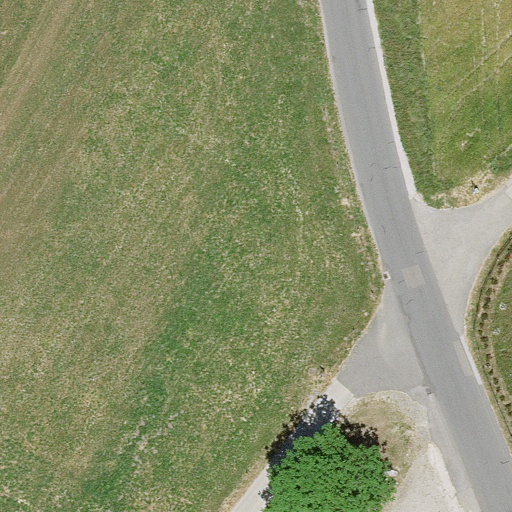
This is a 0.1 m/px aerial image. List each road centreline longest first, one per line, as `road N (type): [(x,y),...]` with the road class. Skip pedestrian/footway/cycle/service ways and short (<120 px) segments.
road 1 (tertiary): [(348,0),(378,148),(419,288),(508,511)]
road 2 (track): [(419,288),(511,195)]
